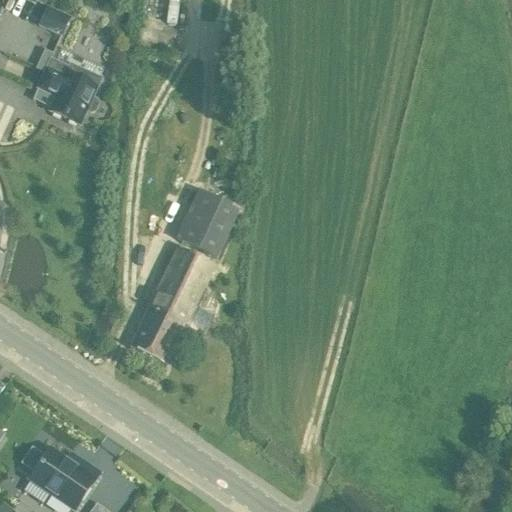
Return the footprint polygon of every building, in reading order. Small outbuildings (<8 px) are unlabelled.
[(60,40),(70,21),(47,9),(38,29),(60,40)] [(50,63),(37,92),(55,100),(49,114),(79,128),(86,113),(90,115),(94,114),(97,107),(96,103),(91,101),(100,82),(70,68),(68,71),(50,63)] [(215,262),(239,213),(198,193),(175,243),(215,262)] [(207,328),(209,325),(210,322),(193,314),(214,270),(177,252),(153,302),(207,328)] [(202,338),(207,328),(153,302),(129,352),(165,369),(185,330),(202,338)] [(32,450),(21,466),(34,475),(29,483),(22,493),(42,507),(50,496),(72,511),(73,511),(98,476),(79,464),(75,470),(49,453),(45,459),(32,450)]
